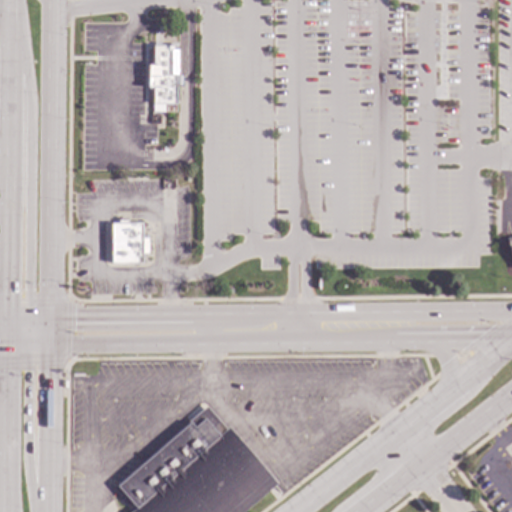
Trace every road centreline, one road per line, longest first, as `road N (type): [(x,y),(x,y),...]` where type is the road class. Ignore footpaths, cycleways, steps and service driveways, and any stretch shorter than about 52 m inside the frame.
road 1 (primary): [(12,0),(5,511)]
road 2 (primary): [(12,31),(31,101),(27,294),(45,344)]
road 3 (primary): [(45,315),(49,0)]
road 4 (secondary): [(511,338),(293,511)]
road 5 (primary): [(37,511),(27,462),(26,362),(8,314)]
road 6 (tertiary): [(212,334),(190,313),(45,315)]
road 7 (tertiary): [(212,334),(382,325)]
road 8 (tertiary): [(45,344),(190,343),(212,334)]
road 9 (primary): [(45,511),(45,344)]
road 10 (tertiary): [(382,325),(419,341),(511,339)]
road 11 (tertiary): [(511,310),(419,310),(382,325)]
